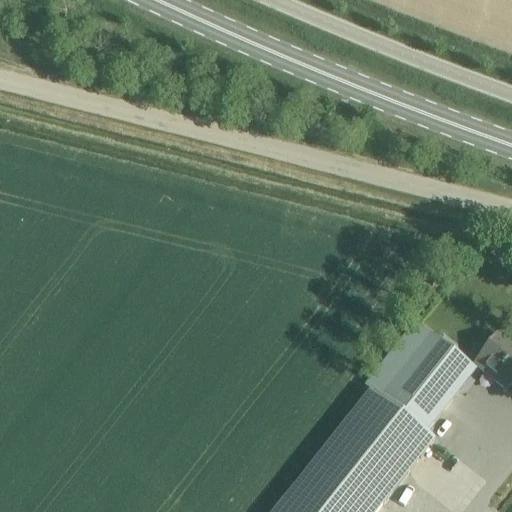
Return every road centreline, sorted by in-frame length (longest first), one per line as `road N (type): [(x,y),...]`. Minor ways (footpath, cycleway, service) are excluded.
road 1 (unclassified): [(511,217),(0,87)]
road 2 (primary): [(511,148),(266,56),(153,0)]
